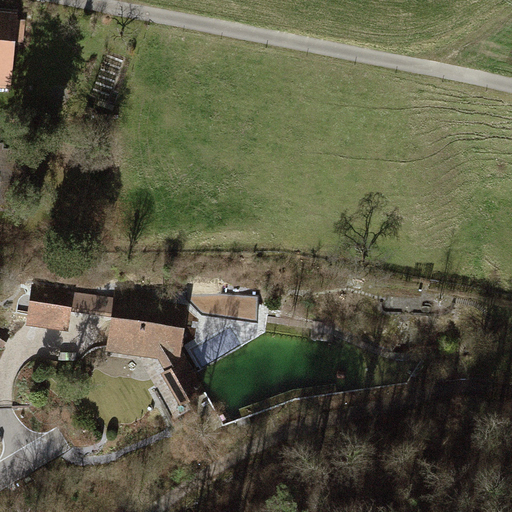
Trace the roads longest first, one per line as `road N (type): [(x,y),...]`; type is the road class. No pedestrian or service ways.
road 1 (track): [(511,87),(76,0)]
road 2 (track): [(146,511),(258,429),(463,388),(511,396)]
